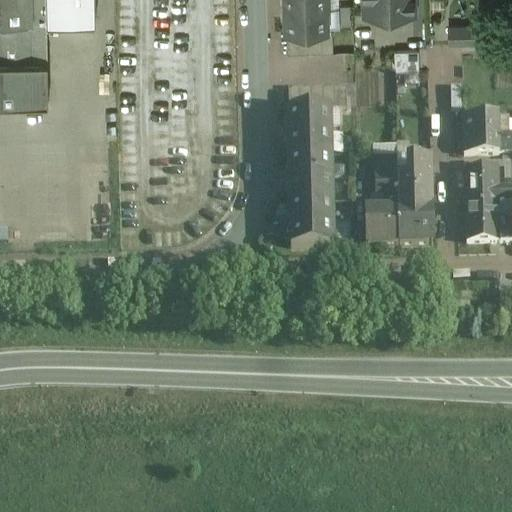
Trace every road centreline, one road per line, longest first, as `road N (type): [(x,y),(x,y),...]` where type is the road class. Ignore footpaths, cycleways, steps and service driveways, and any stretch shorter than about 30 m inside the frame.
road 1 (trunk): [(0,381),(62,376),(511,393)]
road 2 (trunk): [(511,367),(67,354),(0,359)]
road 3 (residential): [(252,0),(258,206),(239,247),(217,267)]
road 4 (residential): [(448,268),(217,267)]
road 5 (residential): [(217,267),(0,271)]
road 6 (residential): [(444,60),(448,268)]
